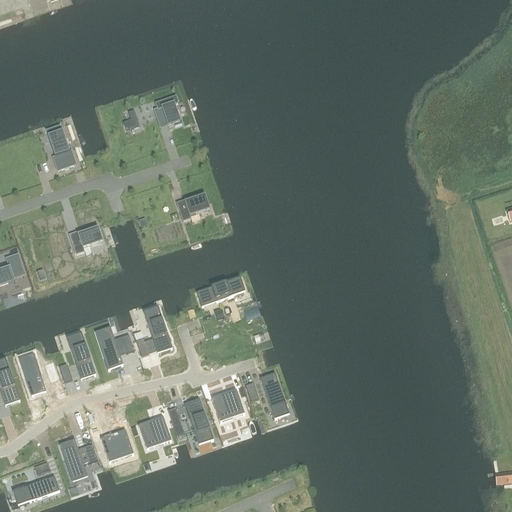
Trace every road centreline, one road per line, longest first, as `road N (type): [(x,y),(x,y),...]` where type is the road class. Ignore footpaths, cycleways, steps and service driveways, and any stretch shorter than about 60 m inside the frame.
road 1 (residential): [(0,452),(68,406),(197,374)]
road 2 (residential): [(142,174),(0,216)]
